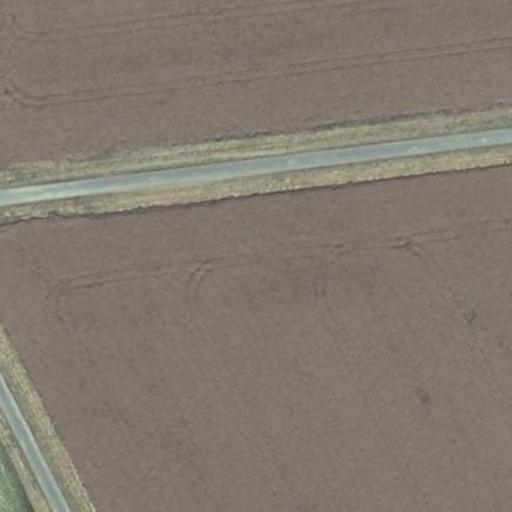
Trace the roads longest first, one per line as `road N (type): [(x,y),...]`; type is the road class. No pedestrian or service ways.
road 1 (unclassified): [(511,134),(0,198)]
road 2 (unclassified): [(0,390),(60,511)]
